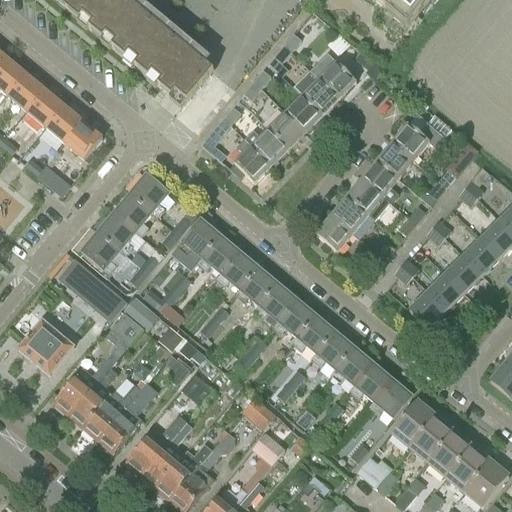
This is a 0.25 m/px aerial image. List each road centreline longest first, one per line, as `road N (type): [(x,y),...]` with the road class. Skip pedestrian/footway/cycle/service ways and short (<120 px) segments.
road 1 (residential): [(0,317),(151,136)]
road 2 (residential): [(279,247),(462,388)]
road 3 (residential): [(0,4),(151,136)]
road 4 (residential): [(279,247),(374,132),(358,114)]
road 5 (residential): [(151,136),(279,247)]
